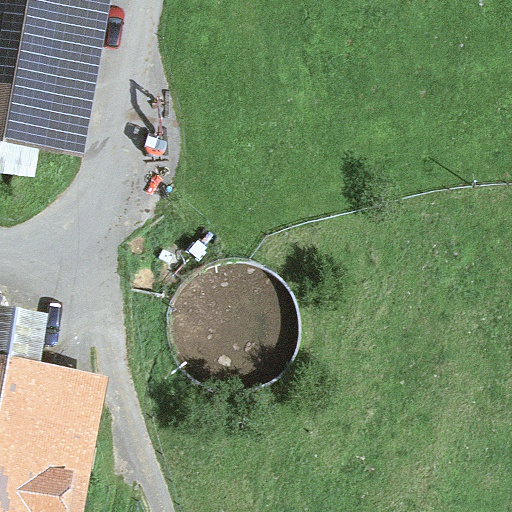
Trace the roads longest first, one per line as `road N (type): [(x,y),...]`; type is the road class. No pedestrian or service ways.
road 1 (unclassified): [(150,0),(96,197),(47,241),(0,248)]
road 2 (track): [(47,241),(138,454)]
